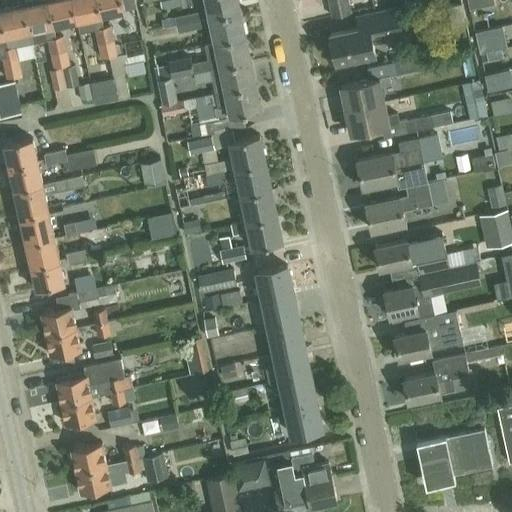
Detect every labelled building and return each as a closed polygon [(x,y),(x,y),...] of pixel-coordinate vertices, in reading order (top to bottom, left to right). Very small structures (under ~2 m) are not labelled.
[(52,24),(47,0),(44,0),(37,2),(36,0),(25,0),(26,4),(24,4),(31,41),(47,37),(51,52),(66,49),(63,34),(56,36),(53,24),(52,24)] [(76,19),(72,0),(47,0),(52,24),(53,24),(76,19)] [(95,28),(98,41),(113,38),(110,24),(102,25),(100,14),(96,0),(72,0),(76,19),(79,31),(95,28)] [(96,0),(100,14),(137,7),(135,0),(96,0)] [(240,10),(237,0),(206,0),(210,17),(240,10)] [(327,0),(331,15),(351,11),(348,0),(327,0)] [(479,0),(468,0),(470,9),(481,6),(479,0)] [(31,41),(24,4),(0,9),(8,46),(16,44),(31,41)] [(372,41),(402,35),(396,7),(363,14),(365,26),(330,34),(336,61),(374,53),(372,41)] [(0,56),(3,56),(4,62),(19,59),(16,44),(8,46),(0,9),(0,56)] [(178,30),(201,25),(198,10),(161,17),(163,25),(176,23),(178,30)] [(210,17),(215,41),(245,35),(240,10),(210,17)] [(188,72),(250,59),(245,35),(215,41),(206,43),(209,60),(193,63),(192,56),(169,61),(172,76),(188,72)] [(113,38),(98,41),(101,55),(116,52),(113,38)] [(488,60),(504,56),(502,48),(486,51),(488,60)] [(66,49),(51,52),(54,66),(69,63),(66,49)] [(397,72),(421,67),(418,55),(394,60),(397,72)] [(19,59),(4,62),(7,76),(22,73),(19,59)] [(255,84),(250,59),(188,72),(172,76),(195,71),(197,82),(213,78),(216,92),(255,84)] [(61,67),(65,86),(78,83),(73,64),(61,67)] [(131,70),(138,87),(152,81),(145,64),(131,70)] [(485,76),(489,90),(511,84),(511,82),(509,69),(485,74),(485,76)] [(341,85),(346,108),(385,100),(382,86),(391,84),(389,75),(341,85)] [(172,76),(158,79),(163,103),(177,100),(172,76)] [(8,82),(0,83),(0,116),(15,114),(8,82)] [(91,98),(88,82),(76,85),(79,100),(91,98)] [(261,109),(255,84),(216,92),(219,106),(215,107),(218,119),(231,116),(261,109)] [(502,97),(491,100),(494,115),(506,113),(502,97)] [(160,104),(163,115),(186,110),(183,99),(160,104)] [(385,100),(346,108),(351,132),(398,122),(397,113),(388,115),(385,100)] [(409,130),(433,125),(431,113),(407,118),(409,130)] [(231,116),(218,119),(209,120),(212,133),(234,129),(231,116)] [(232,169),(266,161),(260,134),(231,140),(235,156),(229,157),(232,169)] [(211,136),(187,141),(190,153),(213,147),(211,136)] [(9,166),(38,160),(32,137),(4,143),(9,166)] [(406,186),(428,181),(418,138),(398,142),(400,151),(393,153),(392,152),(357,159),(363,185),(397,178),(399,188),(406,186)] [(93,147),(65,153),(64,148),(54,150),(56,161),(63,160),(65,169),(96,162),(93,147)] [(56,161),(54,150),(44,153),(46,163),(56,161)] [(9,166),(14,188),(43,182),(38,160),(9,166)] [(271,187),(266,161),(232,169),(234,179),(239,178),(242,193),(271,187)] [(225,171),(207,174),(209,185),(227,181),(225,171)] [(20,215),(49,209),(45,193),(67,188),(82,185),(80,174),(65,177),(43,182),(14,188),(20,215)] [(402,210),(433,203),(428,181),(406,186),(408,196),(400,197),(399,195),(366,202),(372,229),(405,222),(402,210)] [(248,220),(277,214),(271,187),(242,193),(248,220)] [(55,237),(49,209),(20,215),(27,243),(55,237)] [(480,215),(487,247),(511,241),(511,232),(507,209),(480,215)] [(277,214),(248,220),(254,247),(282,241),(277,214)] [(241,220),(229,222),(232,233),(243,231),(241,220)] [(67,234),(77,231),(75,221),(64,223),(67,234)] [(95,246),(113,246),(113,231),(95,231),(95,246)] [(417,259),(420,271),(449,265),(442,232),(420,236),(422,244),(409,247),(407,238),(376,244),(380,267),(412,260),(417,259)] [(27,243),(31,265),(60,259),(55,237),(27,243)] [(219,248),(222,262),(246,257),(243,244),(219,248)] [(86,247),(76,249),(78,260),(89,258),(86,247)] [(68,262),(78,260),(76,249),(65,251),(68,262)] [(511,251),(502,254),(508,280),(511,295),(511,251)] [(65,282),(60,259),(31,265),(37,288),(65,282)] [(475,259),(449,265),(420,271),(422,281),(413,283),(385,289),(391,314),(417,308),(419,315),(434,312),(429,292),(444,289),(480,281),(475,259)] [(257,270),(263,298),(293,292),(287,264),(257,270)] [(201,291),(236,283),(233,268),(198,275),(201,291)] [(77,291),(96,287),(93,272),(74,276),(77,291)] [(186,275),(166,280),(169,292),(189,288),(186,275)] [(81,306),(118,298),(114,282),(96,287),(77,291),(81,306)] [(211,292),(212,306),(243,303),(242,289),(211,292)] [(269,324),(269,326),(299,320),(293,292),(263,298),(266,311),(254,313),(257,327),(269,324)] [(42,312),(47,334),(76,328),(71,305),(55,309),(54,306),(45,308),(45,311),(42,312)] [(105,308),(93,311),(95,323),(108,320),(105,308)] [(442,337),(460,333),(456,312),(424,319),(426,328),(395,335),(399,357),(431,350),(445,347),(442,337)] [(108,320),(95,323),(98,333),(110,331),(108,320)] [(269,326),(274,352),(304,346),(299,320),(269,326)] [(51,355),(55,354),(55,357),(65,355),(64,352),(80,349),(76,328),(47,334),(51,355)] [(191,339),(194,353),(204,351),(201,337),(191,339)] [(96,357),(114,353),(111,339),(93,343),(96,357)] [(268,382),(280,379),(310,373),(304,346),(274,352),(277,366),(265,369),(268,382)] [(468,362),(502,354),(500,346),(466,353),(468,362)] [(452,378),(470,374),(465,353),(434,360),(436,371),(404,378),(409,400),(441,393),(440,391),(454,388),(452,378)] [(91,395),(110,391),(109,391),(122,388),(120,377),(125,376),(121,356),(84,364),(86,374),(70,377),(69,374),(60,376),(60,379),(57,380),(62,402),(91,395)] [(252,358),(227,365),(231,380),(256,373),(252,358)] [(280,379),(286,406),(316,399),(310,373),(280,379)] [(134,386),(122,388),(125,400),(136,398),(134,386)] [(244,386),(222,391),(224,402),(246,398),(244,386)] [(109,391),(110,391),(112,403),(125,400),(122,388),(109,391)] [(66,423),(70,422),(70,426),(80,424),(79,420),(96,417),(91,395),(62,402),(66,423)] [(322,427),(316,399),(286,406),(292,433),(322,427)] [(511,402),(498,406),(509,461),(511,460),(511,402)] [(112,426),(134,421),(130,405),(108,410),(112,426)] [(164,430),(179,426),(176,413),(161,417),(164,430)] [(445,480),(455,475),(454,473),(493,465),(488,443),(485,427),(418,441),(422,458),(421,458),(425,479),(432,478),(435,483),(443,477),(445,480)] [(72,449),(77,470),(107,463),(102,442),(85,446),(84,443),(75,445),(75,448),(72,449)] [(143,444),(136,446),(139,457),(146,455),(143,444)] [(126,460),(139,457),(136,445),(123,448),(126,460)] [(155,453),(157,466),(144,469),(147,481),(169,476),(163,451),(155,453)] [(139,457),(126,460),(128,472),(144,469),(157,466),(154,453),(146,455),(139,457)] [(302,472),(309,510),(317,509),(316,503),(337,499),(329,463),(316,465),(313,453),(294,457),(295,465),(293,466),(294,474),(302,472)] [(292,457),(293,462),(274,466),(278,489),(276,490),(280,511),(300,511),(309,510),(302,472),(294,474),(293,466),(295,465),(294,457),(292,457)] [(239,488),(258,484),(268,482),(266,471),(264,460),(234,467),(239,488)] [(82,491),(85,491),(86,494),(95,492),(94,489),(111,485),(107,463),(77,470),(82,491)] [(227,511),(241,509),(233,473),(208,478),(214,511),(227,511)] [(137,475),(120,481),(124,495),(142,489),(137,475)] [(106,511),(152,511),(150,500),(130,504),(109,509),(106,510),(106,511)]
